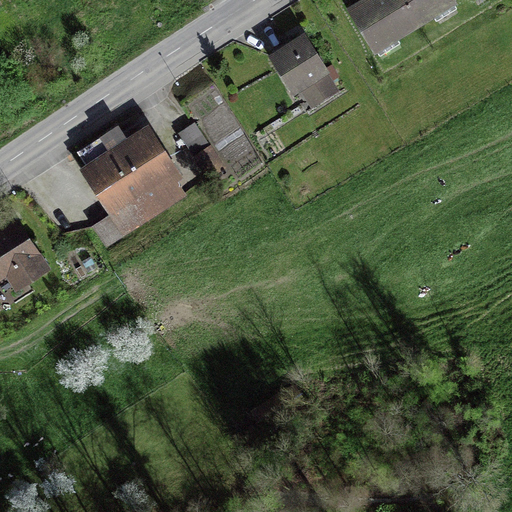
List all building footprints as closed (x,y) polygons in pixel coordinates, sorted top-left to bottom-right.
[(358,0),(353,3),(379,47),(455,3),(453,0),(358,0)] [(316,44),(278,65),(304,111),(342,90),(316,44)] [(143,120),(79,158),(113,213),(176,175),(143,120)] [(193,123),(178,133),(202,168),(217,159),(193,123)] [(18,221),(0,232),(0,292),(45,262),(18,221)]
